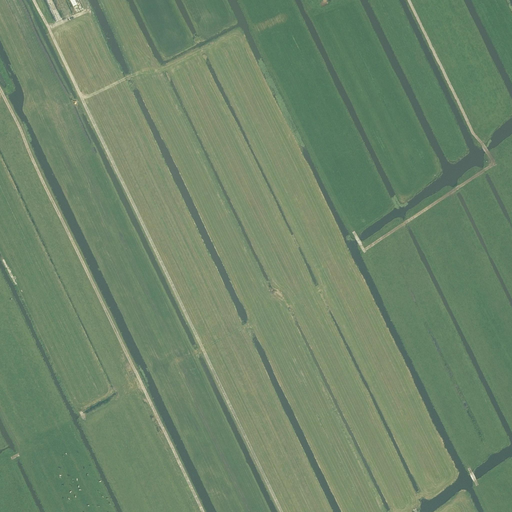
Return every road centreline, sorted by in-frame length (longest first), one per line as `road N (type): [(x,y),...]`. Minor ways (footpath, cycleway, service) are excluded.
road 1 (track): [(202,511),(0,91)]
road 2 (track): [(360,245),(494,163),(408,0)]
road 3 (track): [(360,245),(241,0)]
